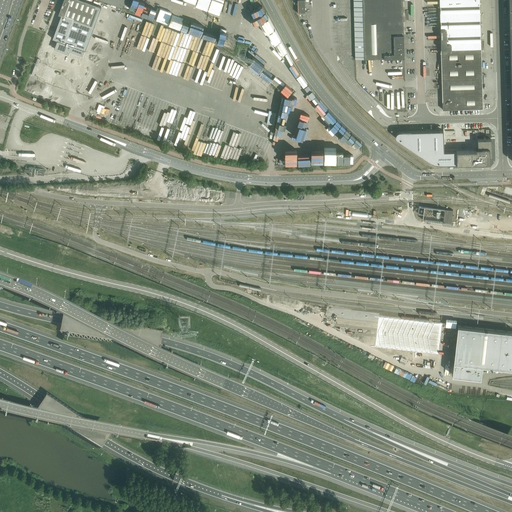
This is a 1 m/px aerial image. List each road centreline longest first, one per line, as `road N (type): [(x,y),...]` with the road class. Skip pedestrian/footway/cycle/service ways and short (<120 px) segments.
road 1 (secondary): [(511,467),(420,430),(194,307),(0,249)]
road 2 (motorway): [(511,503),(195,375),(0,280)]
road 3 (motorway): [(483,511),(0,326)]
road 4 (motorway): [(355,424),(197,352),(0,305)]
road 5 (motorway): [(0,345),(351,476)]
road 6 (motorway): [(136,433),(386,511)]
road 7 (unclassified): [(27,108),(199,172),(268,182)]
road 8 (motorway): [(0,373),(123,453),(220,495)]
road 9 (motorway): [(136,433),(351,476)]
road 10 (tertiary): [(385,154),(326,98),(266,0)]
road 11 (motorway): [(511,495),(355,424)]
road 12 (motorway): [(511,485),(355,424)]
road 13 (motorway): [(0,402),(136,433)]
road 14 (unclassified): [(268,182),(356,180),(385,154)]
